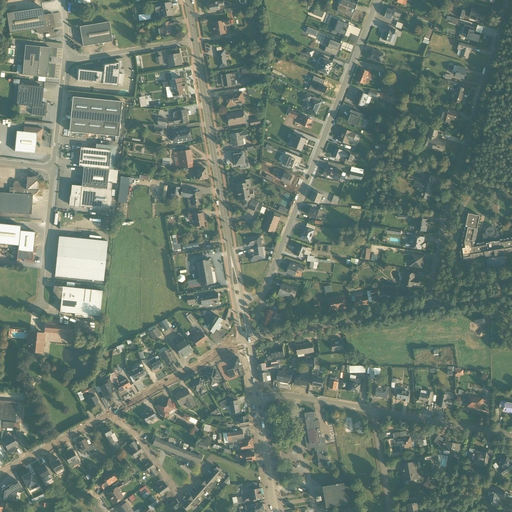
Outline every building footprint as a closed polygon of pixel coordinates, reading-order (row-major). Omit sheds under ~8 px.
[(340,4),(337,12),(352,18),(357,6),(346,1),(346,0),(339,0),(338,3),(340,4)] [(223,1),(213,3),(214,4),(209,5),(210,12),(219,10),(219,7),(224,6),(223,1)] [(172,8),(171,3),(155,5),(155,10),(157,18),(173,16),(172,8)] [(249,6),(224,10),(225,14),(249,10),(249,6)] [(42,8),(6,14),(9,34),(36,30),(37,34),(40,33),(40,35),(48,33),(49,36),(53,35),(53,31),(52,31),(51,29),(54,28),(52,14),(43,15),(42,8)] [(388,9),(384,17),(392,20),(394,15),(400,18),(402,12),(393,8),(392,11),(388,9)] [(473,8),(470,18),(483,22),(486,12),(473,8)] [(324,12),(315,9),(313,14),(322,18),(324,12)] [(465,12),(459,10),(457,17),(463,19),(465,12)] [(227,34),(226,26),(229,26),(228,18),(222,19),(222,22),(212,23),(214,36),(227,34)] [(335,29),(333,28),(331,33),(336,35),(337,33),(339,34),(338,36),(342,38),(343,35),(345,36),(349,25),(334,19),(333,23),(336,25),(335,29)] [(80,27),(83,46),(112,42),(109,22),(80,27)] [(160,29),(158,29),(160,36),(161,36),(173,34),(171,26),(175,25),(175,22),(159,24),(160,29)] [(144,25),(136,26),(137,34),(145,32),(144,25)] [(476,29),(465,26),(462,33),(466,34),(465,38),(478,42),(480,33),(475,32),(476,29)] [(385,32),(382,40),(385,41),(384,44),(388,45),(390,42),(392,43),(395,35),(394,35),(396,31),(384,27),(383,31),(385,32)] [(433,30),(429,28),(425,39),(429,40),(433,30)] [(341,45),(324,38),(322,43),(327,45),(324,52),(337,57),(339,51),(341,45)] [(457,56),(468,59),(471,47),(459,43),(457,49),(459,49),(457,56)] [(49,48),(24,45),(22,75),(46,78),(49,48)] [(222,47),(216,48),(219,68),(227,66),(225,50),(222,51),(222,47)] [(314,51),(305,48),(303,54),(312,58),(314,51)] [(369,54),(367,59),(381,64),(384,54),(373,50),(371,55),(369,54)] [(180,54),(167,56),(167,61),(165,61),(166,68),(182,65),(180,54)] [(331,67),(332,63),(320,58),(315,70),(328,75),(329,71),(330,71),(332,67),(331,67)] [(104,73),(78,70),(77,81),(102,84),(102,85),(117,86),(117,85),(122,85),(123,75),(118,74),(119,63),(104,66),(103,68),(105,68),(104,73)] [(467,69),(454,65),(453,72),(456,73),(455,77),(464,79),(467,69)] [(248,67),(241,68),(243,78),(250,77),(248,67)] [(372,73),(361,69),(357,82),(367,86),(367,84),(372,73)] [(401,72),(392,69),(385,91),(394,94),(401,72)] [(182,78),(172,79),(171,73),(163,74),(165,82),(163,83),(164,88),(170,87),(171,92),(172,92),(173,97),(186,95),(184,83),(182,83),(182,78)] [(236,73),(221,76),(223,87),(238,85),(236,73)] [(324,94),(327,88),(323,86),(325,81),(314,76),(311,84),(318,87),(317,91),(324,94)] [(41,104),(43,88),(34,87),(34,85),(24,84),(24,86),(19,85),(19,80),(13,79),(13,85),(14,85),(13,95),(14,95),(13,105),(32,106),(31,115),(45,116),(46,104),(41,104)] [(467,90),(459,88),(455,102),(463,105),(467,90)] [(380,94),(370,90),(368,95),(378,98),(380,94)] [(243,92),(225,96),(227,107),(236,106),(236,105),(245,104),(243,92)] [(358,92),(353,103),(366,108),(368,104),(365,103),(368,95),(358,92)] [(313,98),(305,94),(302,100),(303,100),(303,101),(305,102),(302,108),(307,110),(307,111),(313,114),(316,115),(318,109),(321,103),(318,102),(319,99),(313,97),(313,98)] [(121,102),(73,97),(69,132),(120,137),(121,131),(118,131),(121,102)] [(455,121),(457,113),(444,108),(440,120),(444,122),(444,124),(448,125),(449,119),(455,121)] [(173,115),(174,119),(175,124),(188,122),(187,110),(175,112),(174,113),(173,115)] [(349,114),(351,115),(348,122),(356,125),(359,118),(361,119),(363,115),(351,110),(349,114)] [(243,111),(227,114),(229,126),(245,123),(243,111)] [(298,114),(290,111),(288,116),(296,120),(298,114)] [(311,124),(312,121),(301,116),(298,124),(311,129),(312,125),(311,124)] [(167,119),(158,118),(158,128),(165,129),(167,119)] [(260,119),(250,121),(250,122),(246,123),(247,128),(261,125),(260,119)] [(23,127),(23,132),(37,134),(36,140),(41,141),(42,129),(23,127)] [(178,127),(172,128),(174,143),(191,140),(189,129),(178,131),(178,127)] [(355,135),(352,133),(343,130),(339,138),(338,141),(347,144),(348,142),(352,143),(355,135)] [(445,141),(436,139),(438,132),(430,130),(425,147),(442,152),(445,141)] [(35,154),(36,140),(37,134),(23,132),(16,132),(14,152),(35,154)] [(246,144),(245,139),(248,138),(247,132),(230,135),(231,139),(232,139),(233,147),(246,144)] [(305,139),(293,134),(291,140),(294,141),(292,147),(301,151),(304,143),(306,143),(308,140),(306,139),(305,139)] [(113,169),(116,146),(96,144),(95,149),(80,148),(78,166),(83,167),(81,186),(71,185),(69,205),(109,209),(112,184),(115,184),(117,170),(113,169)] [(344,152),(335,149),(333,155),(332,156),(339,159),(340,157),(346,160),(344,164),(352,167),(354,163),(351,162),(353,156),(344,152)] [(176,166),(179,166),(193,163),(190,150),(174,153),(176,166)] [(232,160),(235,159),(236,166),(246,164),(245,160),(248,160),(246,151),(231,153),(232,160)] [(300,164),(302,158),(285,152),(283,157),(286,158),(283,165),(293,169),(296,163),(300,164)] [(170,159),(163,158),(162,165),(169,166),(170,159)] [(326,166),(323,175),(340,181),(340,180),(343,180),(346,174),(326,166)] [(351,168),(349,178),(361,180),(363,174),(357,173),(358,170),(351,168)] [(206,169),(195,170),(195,173),(193,173),(194,181),(208,179),(206,169)] [(263,173),(261,172),(260,175),(265,178),(265,179),(272,183),(274,179),(267,175),(268,173),(264,171),(263,173)] [(293,177),(279,171),(277,175),(278,175),(277,178),(281,180),(281,181),(289,184),(293,177)] [(422,183),(414,180),(413,187),(420,189),(418,197),(428,200),(435,177),(425,174),(422,183)] [(0,193),(0,212),(31,214),(32,195),(34,194),(36,193),(37,192),(38,191),(37,190),(37,187),(37,185),(37,183),(36,181),(39,178),(26,177),(26,179),(24,181),(22,184),(19,184),(18,182),(16,181),(14,182),(13,184),(13,188),(9,187),(9,194),(0,193)] [(263,206),(263,205),(251,200),(250,197),(254,197),(253,191),(250,192),(249,188),(251,188),(250,179),(242,181),(242,184),(236,185),(239,201),(243,201),(244,205),(249,207),(248,209),(260,213),(263,206)] [(127,197),(128,184),(119,184),(118,196),(127,197)] [(181,188),(167,185),(167,187),(164,186),(162,197),(175,200),(175,195),(180,196),(181,188)] [(202,204),(200,192),(192,193),(193,190),(182,188),(181,197),(187,199),(189,209),(196,208),(196,205),(202,204)] [(314,192),(310,201),(319,205),(323,196),(314,192)] [(342,198),(334,195),(331,203),(339,206),(342,198)] [(318,211),(311,209),(308,216),(316,219),(317,216),(324,218),(326,213),(318,210),(318,211)] [(202,211),(188,213),(189,220),(194,219),(196,227),(205,226),(204,218),(205,217),(204,213),(202,214),(202,211)] [(277,226),(280,218),(268,214),(264,225),(263,224),(261,229),(273,233),(276,226),(277,226)] [(503,264),(502,257),(501,257),(501,255),(505,254),(504,253),(511,251),(511,236),(498,240),(498,237),(500,237),(499,231),(497,232),(496,230),(496,229),(494,227),(492,226),(490,226),(488,227),(486,228),(485,230),(484,231),(484,232),(484,234),(482,234),(483,240),(485,239),(485,242),(476,243),(475,241),(478,230),(477,229),(479,216),(468,214),(465,227),(462,238),(461,242),(462,248),(459,249),(461,261),(486,257),(487,259),(488,266),(489,266),(503,264)] [(427,232),(428,225),(429,226),(430,221),(416,219),(414,230),(427,232)] [(20,226),(0,223),(0,243),(18,246),(17,259),(32,261),(34,232),(20,231),(20,226)] [(307,224),(304,233),(301,233),(299,238),(311,242),(315,231),(314,231),(315,227),(307,224)] [(423,237),(411,235),(409,243),(406,242),(405,247),(421,250),(422,247),(425,248),(426,244),(422,243),(423,237)] [(253,245),(254,249),(262,248),(260,236),(246,238),(247,246),(253,245)] [(107,242),(59,237),(55,277),(103,281),(107,242)] [(310,252),(311,249),(307,248),(307,249),(299,245),(297,251),(295,250),(294,255),(301,258),(303,254),(307,255),(309,251),(310,252)] [(264,259),(262,248),(254,249),(254,252),(249,253),(250,261),(264,259)] [(424,257),(411,254),(409,266),(422,268),(424,257)] [(200,262),(197,263),(200,279),(188,282),(189,287),(212,283),(210,269),(209,260),(200,261),(200,262)] [(291,262),(287,273),(295,276),(297,271),(301,272),(303,267),(291,262)] [(418,287),(419,280),(415,280),(415,274),(405,272),(403,287),(413,288),(414,286),(418,287)] [(60,300),(61,300),(60,312),(99,317),(101,291),(79,289),(80,284),(74,283),(74,288),(63,287),(54,286),(53,293),(60,300)] [(297,290),(282,284),(278,295),(288,299),(291,293),(295,294),(297,290)] [(200,296),(202,306),(219,304),(217,293),(200,296)] [(192,294),(186,295),(188,305),(189,304),(189,305),(192,305),(191,304),(195,303),(194,296),(193,296),(192,294)] [(352,297),(351,298),(352,301),(353,302),(354,301),(355,306),(363,305),(363,306),(369,305),(369,303),(372,302),(371,297),(368,297),(363,298),(362,294),(354,296),(352,297)] [(343,295),(328,298),(330,310),(335,309),(335,310),(345,308),(343,295)] [(274,312),(266,309),(261,323),(268,326),(269,323),(272,324),(274,318),(272,317),(274,312)] [(198,322),(192,313),(186,317),(193,325),(198,322)] [(207,316),(205,318),(220,328),(222,325),(220,324),(223,320),(214,314),(212,316),(209,315),(208,316),(207,316)] [(219,331),(220,328),(205,318),(203,321),(210,325),(208,329),(214,333),(216,329),(219,331)] [(45,320),(44,332),(67,335),(67,344),(75,345),(76,329),(70,329),(70,327),(58,325),(58,321),(45,320)] [(165,321),(160,324),(165,331),(170,329),(165,321)] [(155,326),(148,331),(154,340),(161,336),(155,326)] [(191,337),(199,347),(203,343),(203,342),(207,339),(200,330),(191,337)] [(44,333),(27,332),(25,352),(43,353),(44,333)] [(183,357),(193,351),(185,339),(179,343),(178,342),(177,341),(176,341),(175,342),(174,343),(174,344),(183,357)] [(331,343),(332,352),(343,350),(341,340),(337,340),(338,342),(331,343)] [(312,344),(296,346),(298,357),(304,356),(304,354),(314,353),(312,344)] [(267,357),(267,361),(272,361),(272,358),(283,356),(282,347),(278,347),(278,348),(271,349),(272,357),(267,357)] [(169,350),(160,354),(166,364),(170,362),(171,364),(177,361),(171,351),(170,352),(169,350)] [(158,356),(148,361),(154,372),(164,367),(158,356)] [(239,357),(231,360),(234,370),(238,368),(241,376),(245,375),(242,366),(241,366),(239,357)] [(312,367),(313,360),(307,359),(307,360),(305,360),(304,366),(312,367)] [(265,363),(257,365),(258,371),(259,371),(268,370),(279,368),(279,365),(277,365),(276,360),(270,361),(271,366),(266,367),(265,363)] [(138,378),(144,374),(140,366),(130,372),(135,381),(139,379),(138,378)] [(370,368),(369,378),(374,379),(374,375),(379,375),(380,369),(370,368)] [(233,369),(227,371),(230,378),(235,376),(233,369)] [(270,372),(268,373),(268,370),(259,371),(259,374),(260,382),(271,381),(270,372)] [(278,371),(276,382),(288,384),(290,371),(285,370),(284,372),(278,371)] [(120,392),(130,387),(126,379),(120,383),(117,377),(118,376),(115,372),(110,374),(109,379),(113,385),(116,384),(120,392)] [(220,379),(216,372),(212,374),(211,372),(205,376),(212,386),(220,381),(219,380),(220,379)] [(296,373),(294,385),(298,385),(298,384),(306,386),(308,377),(300,375),(301,374),(296,373)] [(351,379),(349,391),(358,393),(361,379),(356,378),(356,376),(350,375),(350,378),(351,379)] [(311,377),(309,385),(322,387),(324,377),(317,376),(317,378),(311,377)] [(201,381),(200,378),(194,382),(191,383),(194,389),(195,389),(198,393),(198,392),(200,395),(207,391),(205,387),(207,386),(204,380),(201,381)] [(98,387),(105,400),(111,397),(110,394),(113,393),(110,387),(113,385),(109,379),(100,383),(102,385),(98,387)] [(401,383),(402,381),(399,381),(399,379),(392,379),(391,388),(394,389),(395,383),(401,383)] [(91,397),(87,399),(92,408),(98,405),(96,401),(98,401),(93,393),(96,391),(94,386),(87,390),(91,397)] [(382,398),(386,399),(389,387),(384,386),(383,389),(377,388),(375,396),(380,397),(382,397),(382,398)] [(196,405),(187,389),(180,393),(175,396),(180,406),(185,404),(188,410),(196,405)] [(398,390),(396,398),(401,399),(403,399),(403,401),(407,402),(409,392),(398,390)] [(428,392),(421,390),(419,401),(426,403),(426,404),(430,405),(433,392),(428,392)] [(444,395),(442,394),(439,407),(444,408),(444,406),(451,407),(452,397),(450,393),(445,392),(444,395)] [(483,399),(468,396),(467,402),(468,402),(467,407),(480,410),(481,404),(482,405),(483,399)] [(239,412),(237,398),(231,399),(230,398),(220,403),(222,409),(230,406),(231,414),(239,412)] [(0,399),(0,428),(20,431),(23,402),(0,399)] [(170,416),(168,413),(174,410),(169,399),(157,405),(165,418),(170,416)] [(511,403),(501,402),(499,408),(504,409),(504,410),(510,412),(510,413),(511,412),(511,403)] [(148,412),(142,415),(146,423),(153,420),(156,419),(151,409),(147,411),(148,412)] [(307,449),(314,448),(326,446),(324,437),(322,438),(319,420),(317,420),(315,411),(304,413),(305,418),(308,437),(305,437),(307,449)] [(191,417),(183,413),(181,418),(188,422),(191,417)] [(236,418),(237,426),(249,424),(248,418),(246,418),(246,416),(236,418)] [(108,427),(102,430),(112,448),(119,445),(114,433),(112,434),(108,427)] [(236,440),(244,439),(243,431),(223,434),(225,444),(236,442),(236,440)] [(419,447),(427,445),(426,440),(425,440),(424,434),(419,435),(418,435),(411,436),(410,433),(408,434),(408,435),(407,435),(406,431),(400,432),(400,433),(399,433),(399,432),(393,434),(393,439),(397,438),(398,444),(402,443),(403,449),(414,448),(414,442),(418,441),(419,447)] [(443,439),(438,436),(434,442),(439,445),(443,439)] [(152,445),(164,450),(167,443),(160,440),(160,438),(156,437),(152,445)] [(12,438),(3,443),(8,452),(14,449),(18,447),(12,438)] [(240,450),(253,448),(252,442),(252,438),(244,440),(244,442),(239,443),(240,450)] [(84,439),(78,443),(82,450),(85,448),(89,455),(97,451),(94,444),(88,446),(84,439)] [(132,455),(141,449),(138,445),(137,446),(134,441),(128,445),(130,448),(131,448),(132,450),(130,452),(132,455)] [(201,442),(199,448),(207,451),(209,444),(201,442)] [(458,457),(460,445),(444,442),(442,450),(450,452),(449,456),(458,457)] [(164,450),(176,455),(179,448),(167,443),(164,450)] [(328,462),(326,446),(314,448),(315,451),(316,451),(318,463),(319,468),(328,467),(328,468),(331,467),(330,461),(328,462)] [(176,455),(188,460),(191,453),(179,448),(176,455)] [(141,449),(132,455),(135,459),(138,456),(139,458),(141,461),(146,458),(142,453),(143,452),(141,449)] [(467,459),(473,460),(472,464),(478,465),(478,466),(486,467),(488,453),(475,451),(475,450),(470,449),(469,453),(468,453),(467,459)] [(70,454),(65,457),(69,464),(78,459),(73,451),(70,453),(70,454)] [(250,452),(236,454),(236,459),(246,458),(246,461),(255,460),(254,453),(250,454),(250,452)] [(188,460),(200,465),(203,456),(199,454),(199,456),(191,453),(188,460)] [(431,470),(435,470),(433,457),(424,458),(425,461),(426,461),(427,466),(431,465),(431,470)] [(511,468),(511,464),(507,457),(501,461),(500,459),(492,465),(496,470),(498,469),(502,475),(511,468)] [(141,467),(144,471),(152,465),(150,461),(149,462),(146,458),(141,461),(143,464),(144,465),(141,467)] [(416,462),(400,465),(403,481),(419,479),(416,462)] [(36,470),(43,483),(51,479),(44,465),(36,470)] [(155,468),(152,465),(144,471),(146,474),(151,471),(152,473),(150,475),(152,477),(157,474),(154,469),(155,468)] [(214,472),(211,476),(215,480),(218,478),(217,477),(219,476),(221,478),(224,474),(216,468),(214,471),(214,472)] [(99,484),(103,490),(117,480),(111,471),(101,477),(104,480),(99,484)] [(30,473),(22,477),(29,490),(38,485),(33,477),(32,477),(30,473)] [(131,480),(128,476),(120,481),(123,486),(131,480)] [(215,480),(211,476),(207,480),(206,479),(203,483),(211,489),(214,486),(211,484),(213,483),(215,480)] [(229,477),(221,485),(223,487),(225,485),(230,484),(229,480),(229,477)] [(329,485),(323,487),(324,495),(321,496),(317,497),(317,500),(321,500),(321,499),(325,499),(326,507),(347,504),(347,501),(351,499),(349,487),(344,487),(342,477),(328,480),(329,485)] [(156,489),(159,493),(167,487),(164,483),(163,484),(160,479),(155,483),(157,486),(158,485),(159,487),(156,489)] [(21,486),(16,480),(2,489),(1,498),(9,498),(10,492),(21,486)] [(437,489),(435,480),(429,481),(428,481),(428,484),(426,486),(427,490),(437,489)] [(211,489),(203,483),(200,486),(201,487),(197,491),(202,495),(204,493),(204,492),(205,491),(208,493),(211,489)] [(140,493),(139,493),(144,499),(149,495),(149,494),(150,493),(145,486),(139,491),(140,493)] [(117,487),(107,494),(111,500),(110,500),(113,504),(123,497),(117,487)] [(169,490),(167,487),(159,493),(161,497),(164,494),(165,496),(167,499),(172,495),(169,491),(169,490)] [(232,498),(234,507),(238,506),(238,504),(244,503),(245,505),(250,504),(250,502),(256,500),(256,499),(262,498),(260,489),(249,491),(249,495),(237,498),(236,497),(232,498)] [(504,492),(489,489),(486,503),(497,506),(498,498),(503,499),(504,492)] [(202,495),(197,491),(194,495),(193,494),(190,498),(198,504),(201,501),(198,499),(199,497),(200,498),(202,495)] [(133,495),(128,498),(131,503),(136,500),(133,495)] [(175,500),(172,495),(167,499),(169,502),(170,503),(168,505),(171,509),(179,503),(176,499),(175,500)] [(423,504),(422,499),(419,500),(418,497),(409,498),(410,504),(407,505),(408,511),(418,511),(418,510),(419,509),(418,509),(418,506),(420,506),(420,505),(423,504)] [(191,507),(192,506),(195,508),(198,504),(190,498),(187,501),(188,502),(184,506),(189,510),(191,508),(191,507)] [(156,501),(141,511),(151,511),(160,506),(156,501)] [(132,511),(126,503),(116,509),(118,511),(132,511)]
